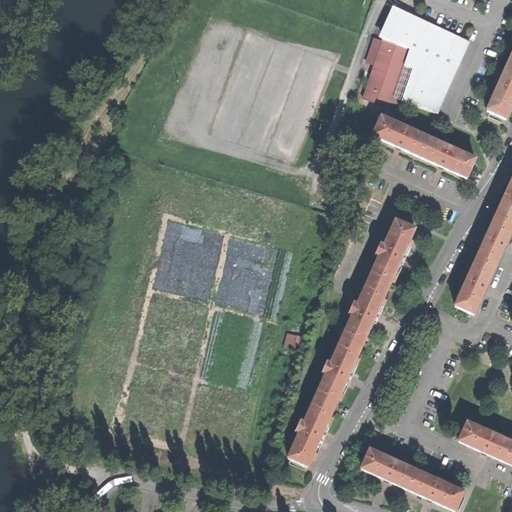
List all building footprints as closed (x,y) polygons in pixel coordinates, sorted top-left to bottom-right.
[(469,45),(399,13),(384,45),(388,47),(377,70),(373,79),(365,97),(391,108),(386,119),(393,122),(397,111),(416,71),(417,72),(403,103),(435,118),(460,64),(469,45)] [(369,66),(377,70),(388,47),(384,45),(380,43),(369,66)] [(511,66),(508,65),(487,112),(506,120),(511,105),(511,66)] [(381,120),(374,137),(402,149),(443,168),(467,178),(474,160),(381,120)] [(511,180),(455,308),(473,316),(485,288),(505,245),(511,228),(511,180)] [(403,256),(404,253),(408,255),(414,241),(410,240),(414,231),(395,222),(385,245),(381,244),(376,255),(380,257),(368,282),(387,291),(391,282),(395,283),(402,267),(399,266),(400,263),(403,256)] [(361,350),(365,340),(369,342),(375,328),(371,326),(373,323),(376,316),(377,313),(381,315),(387,301),(383,299),(387,291),(368,282),(358,305),(353,303),(348,315),(353,317),(342,341),(361,350)] [(301,350),(304,336),(289,333),(286,346),(301,350)] [(342,402),(349,386),(345,385),(346,383),(349,375),(351,372),(354,373),(361,360),(357,358),(361,350),(342,341),(331,364),(327,362),(322,373),(326,376),(315,399),(334,408),(338,400),(342,402)] [(334,408),(315,399),(304,424),(300,422),(295,432),(299,435),(289,459),(308,467),(312,458),(315,460),(322,446),(318,445),(319,441),(323,434),(324,431),(328,433),(334,418),(331,416),(334,408)] [(505,463),(511,449),(511,444),(467,424),(459,443),(480,452),(505,463)] [(409,491),(417,473),(370,452),(362,470),(384,480),(409,491)] [(429,500),(454,511),(455,511),(463,494),(417,473),(409,491),(429,500)]
